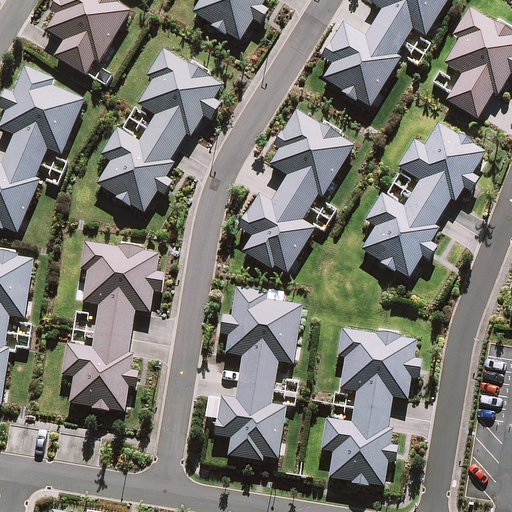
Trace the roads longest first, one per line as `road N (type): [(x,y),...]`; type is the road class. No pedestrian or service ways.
road 1 (residential): [(327,0),(221,172),(205,222),(162,492)]
road 2 (residential): [(507,217),(468,323),(433,511)]
road 3 (residential): [(162,492),(18,467)]
road 4 (residential): [(285,511),(162,492)]
